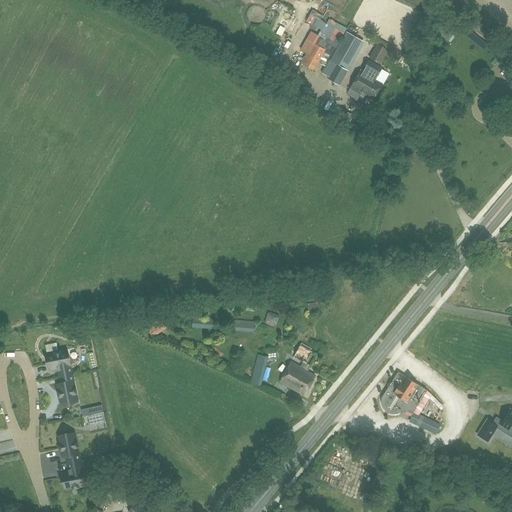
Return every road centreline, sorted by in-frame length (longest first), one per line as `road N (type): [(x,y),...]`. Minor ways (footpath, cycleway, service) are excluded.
road 1 (secondary): [(251,511),(444,274)]
road 2 (unclassified): [(30,453),(34,409),(25,363),(6,359),(0,373),(15,430)]
